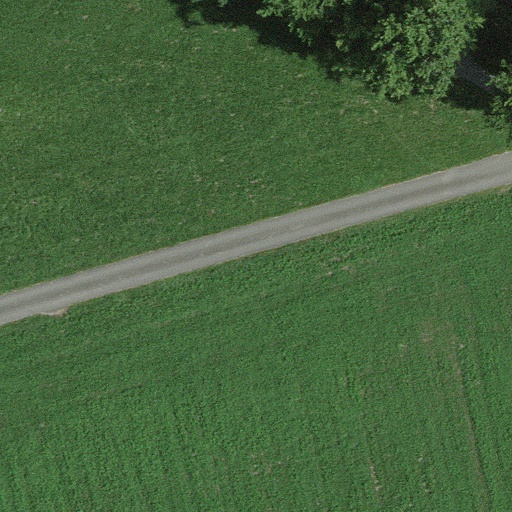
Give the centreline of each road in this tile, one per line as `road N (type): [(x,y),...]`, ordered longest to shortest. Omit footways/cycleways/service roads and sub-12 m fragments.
road 1 (track): [(511,177),(0,319)]
road 2 (residential): [(339,0),(511,79)]
